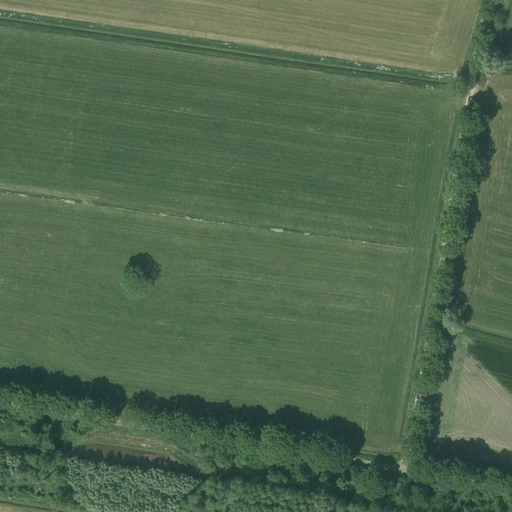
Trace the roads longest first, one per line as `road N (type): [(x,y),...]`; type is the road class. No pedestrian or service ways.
road 1 (unclassified): [(511,501),(487,486),(404,469),(0,401)]
road 2 (track): [(489,0),(404,469)]
